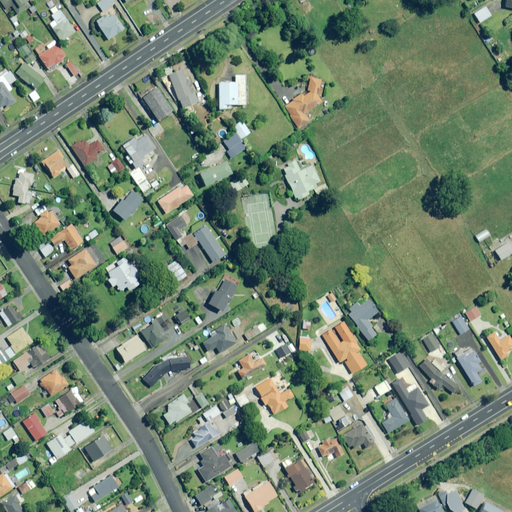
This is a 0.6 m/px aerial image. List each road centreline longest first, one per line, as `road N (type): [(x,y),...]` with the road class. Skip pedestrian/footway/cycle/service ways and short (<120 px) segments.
road 1 (residential): [(0,223),(148,446),(181,511)]
road 2 (tertiary): [(0,152),(226,0)]
road 3 (residential): [(351,496),(511,397)]
